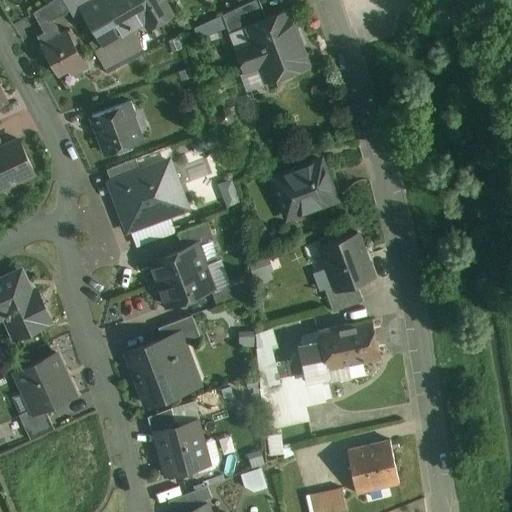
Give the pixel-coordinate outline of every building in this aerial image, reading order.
[(50,0),(34,11),(41,25),(53,18),(70,9),(64,0),(50,0)] [(64,0),(70,9),(73,14),(84,7),(95,0),(64,0)] [(146,19),(134,0),(95,0),(84,7),(106,42),(146,19)] [(171,13),(163,0),(134,0),(146,19),(149,26),(171,13)] [(259,0),(249,0),(221,13),(228,32),(243,26),(266,17),(259,0)] [(289,8),(266,17),(243,26),(249,41),(234,47),(244,72),(259,66),(265,81),(311,64),(289,8)] [(67,29),(61,32),(53,18),(41,25),(44,31),(37,35),(42,43),(39,44),(44,53),(46,51),(59,73),(68,68),(70,73),(86,65),(75,44),(78,42),(70,28),(67,30),(67,29)] [(100,50),(101,52),(109,65),(144,47),(135,30),(100,50)] [(99,38),(90,43),(97,55),(101,52),(100,50),(99,47),(102,44),(99,38)] [(132,100),(93,114),(107,153),(117,149),(119,153),(133,147),(131,144),(142,140),(133,117),(135,111),(132,100)] [(4,146),(0,147),(0,187),(7,184),(13,186),(19,183),(21,178),(35,171),(20,139),(4,146)] [(136,157),(107,168),(112,181),(141,170),(136,157)] [(321,157),(272,176),(277,188),(275,192),(278,201),(282,202),(288,216),(336,197),(321,157)] [(112,181),(111,181),(115,193),(118,192),(125,211),(123,212),(128,228),(170,212),(164,199),(181,193),(169,159),(141,170),(112,181)] [(208,219),(178,231),(182,243),(200,236),(202,239),(214,235),(208,219)] [(358,231),(320,245),(335,284),(335,285),(354,278),(356,283),(357,282),(374,276),(358,231)] [(197,241),(150,259),(158,282),(206,264),(197,241)] [(206,264),(158,282),(167,305),(214,286),(206,264)] [(21,270),(0,279),(0,315),(6,312),(16,334),(51,318),(38,289),(31,292),(21,270)] [(354,278),(335,285),(335,284),(325,288),(333,310),(363,299),(357,282),(356,283),(354,278)] [(240,281),(213,291),(217,303),(244,293),(240,281)] [(192,313),(158,326),(163,337),(173,333),(177,343),(200,334),(192,313)] [(372,317),(318,329),(320,337),(321,337),(328,367),(381,355),(372,317)] [(163,337),(127,351),(132,365),(137,377),(147,403),(184,389),(178,373),(190,369),(192,365),(188,354),(184,353),(181,354),(177,343),(173,333),(163,337)] [(320,337),(301,341),(307,371),(309,380),(321,378),(330,376),(328,367),(321,337),(320,337)] [(56,351),(15,370),(33,407),(35,412),(45,407),(76,393),(56,351)] [(307,371),(278,377),(284,408),(326,399),(321,378),(309,380),(307,371)] [(175,418),(172,406),(148,415),(153,432),(158,431),(157,429),(183,423),(175,418)] [(45,407),(35,412),(33,407),(19,413),(31,438),(55,428),(45,407)] [(183,423),(157,429),(158,431),(161,444),(160,447),(167,474),(182,469),(190,474),(195,466),(194,461),(208,457),(198,419),(183,423)] [(268,432),(271,452),(284,450),(281,430),(268,432)] [(391,438),(349,448),(357,492),(400,481),(391,438)] [(262,464),(242,470),(248,488),(267,482),(262,464)] [(344,481),(306,488),(310,511),(334,511),(349,509),(344,481)] [(198,488),(176,497),(180,508),(202,499),(198,488)] [(211,511),(208,502),(182,511),(211,511)]
